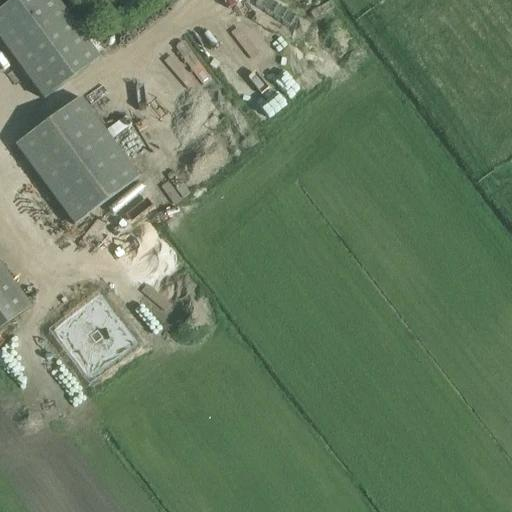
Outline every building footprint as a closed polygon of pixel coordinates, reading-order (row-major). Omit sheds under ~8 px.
[(100,59),(56,0),(13,0),(0,10),(0,40),(43,100),(100,59)] [(174,84),(189,110),(197,106),(182,80),(174,84)] [(139,178),(80,98),(14,147),(74,227),(139,178)] [(147,126),(167,149),(176,142),(156,118),(147,126)] [(114,199),(131,224),(198,180),(200,182),(249,151),(236,131),(207,149),(202,140),(179,155),(180,156),(114,199)] [(146,262),(171,259),(169,245),(144,249),(146,262)] [(0,331),(31,309),(0,266),(0,331)] [(83,379),(136,341),(100,291),(47,329),(83,379)] [(53,293),(45,297),(52,312),(61,308),(53,293)] [(146,303),(139,308),(155,330),(163,324),(146,303)]
